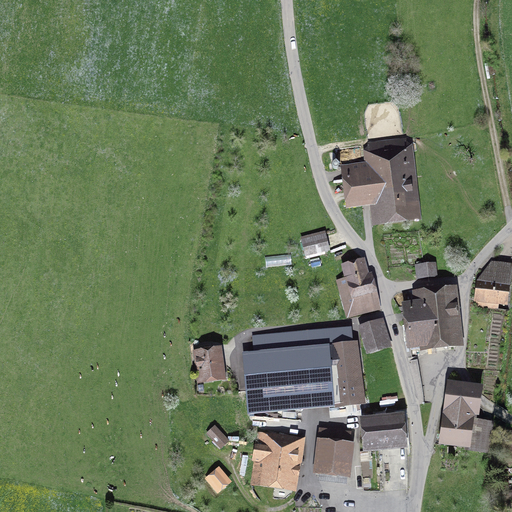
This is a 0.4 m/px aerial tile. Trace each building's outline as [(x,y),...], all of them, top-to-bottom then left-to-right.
[(379,219),(413,215),(408,178),(414,177),(411,152),(405,152),(404,140),(370,144),(372,165),(344,169),(349,205),(370,202),(377,202),(379,219)] [(306,256),(328,250),(324,235),(302,241),(306,256)] [(266,265),(292,264),(292,254),(266,255),(266,265)] [(498,302),(505,303),(511,265),(492,263),(479,281),(476,305),(497,308),(498,302)] [(338,282),(348,317),(379,310),(374,291),(370,292),(362,264),(346,268),(349,279),(338,282)] [(416,266),(417,278),(434,277),(433,264),(416,266)] [(405,306),(410,350),(420,349),(419,345),(457,341),(454,317),(459,316),(456,292),(419,296),(420,304),(405,306)] [(383,318),(358,325),(366,354),(391,346),(383,318)] [(252,336),(254,351),(242,352),(244,374),(332,365),(336,405),(364,402),(358,340),(353,340),(352,326),(252,336)] [(211,378),(211,374),(214,370),(221,369),(218,351),(197,354),(200,380),(211,378)] [(332,365),(244,374),(248,413),(336,405),(332,365)] [(475,422),(477,403),(465,388),(451,386),(443,441),(467,445),(466,448),(488,451),(492,424),(475,422)] [(402,448),(409,448),(407,419),(399,420),(398,411),(364,414),(365,422),(366,422),(367,446),(402,443),(402,448)] [(207,433),(221,448),(228,441),(214,427),(207,433)] [(511,429),(495,430),(496,449),(511,448),(511,429)] [(317,468),(320,472),(347,475),(350,455),(346,455),(348,435),(321,432),(317,468)] [(297,439),(258,433),(251,479),(290,485),(297,439)] [(205,477),(218,494),(233,483),(221,466),(205,477)]
